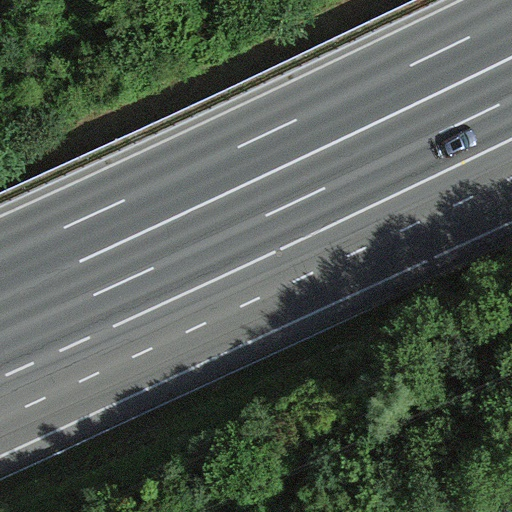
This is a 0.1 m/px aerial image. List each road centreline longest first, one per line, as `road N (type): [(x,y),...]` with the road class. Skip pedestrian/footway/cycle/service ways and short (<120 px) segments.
road 1 (motorway): [(81,302),(392,75),(511,15)]
road 2 (motorway): [(81,302),(511,97)]
road 3 (motorway): [(81,302),(283,256),(459,202),(511,177)]
